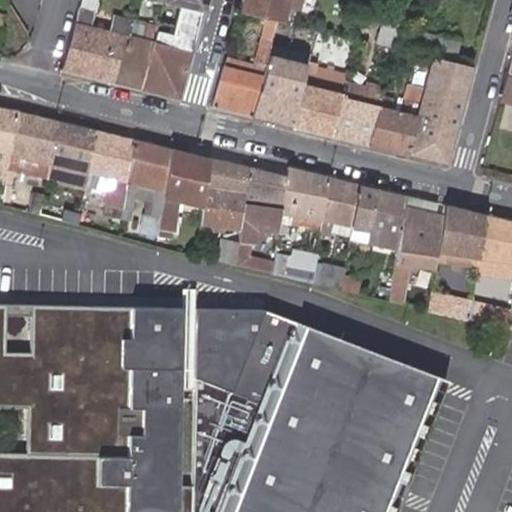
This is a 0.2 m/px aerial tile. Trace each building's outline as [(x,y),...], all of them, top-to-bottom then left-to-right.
[(80,0),(60,70),(87,77),(101,28),(104,16),(94,13),(97,0),(80,0)] [(202,14),(205,0),(165,0),(173,2),(172,6),(202,14)] [(242,0),(239,12),(268,19),(274,20),(282,22),(288,0),(242,0)] [(104,16),(101,28),(116,33),(120,19),(104,16)] [(353,38),(384,45),(389,23),(359,16),(353,38)] [(418,21),(403,18),(397,42),(456,56),(459,41),(415,31),(418,21)] [(87,77),(113,83),(129,21),(120,19),(116,33),(101,28),(87,77)] [(227,57),(213,108),(250,117),(268,42),(272,29),(274,20),(268,19),(256,64),(227,57)] [(282,22),(274,20),(272,29),(282,32),(284,23),(282,22)] [(113,83),(138,89),(154,29),(155,27),(129,21),(113,83)] [(178,98),(195,39),(154,29),(138,89),(178,98)] [(303,77),(309,52),(268,42),(250,117),(291,127),(301,86),(303,77)] [(445,165),(471,66),(430,56),(420,104),(417,115),(376,106),(367,146),(445,165)] [(342,85),(303,77),(301,86),(339,95),(342,85)] [(511,104),(511,78),(506,77),(499,101),(511,104)] [(330,136),(367,146),(376,106),(379,95),(381,86),(362,82),(360,89),(342,85),(339,95),(330,136)] [(339,95),(301,86),(291,127),(330,136),(339,95)] [(420,104),(379,95),(376,106),(417,115),(420,104)] [(0,107),(0,156),(8,158),(15,111),(0,107)] [(15,111),(8,158),(48,163),(55,121),(15,110),(15,111)] [(48,163),(46,178),(55,179),(57,165),(72,168),(80,169),(78,184),(85,185),(94,130),(55,121),(48,163)] [(94,130),(85,185),(116,190),(114,204),(123,205),(132,140),(94,130)] [(132,140),(123,205),(131,206),(133,192),(135,178),(154,181),(152,195),(146,194),(141,228),(159,231),(162,212),(166,183),(171,150),(132,140)] [(171,150),(166,183),(182,185),(206,189),(210,159),(171,150)] [(8,158),(6,171),(46,178),(48,163),(8,158)] [(206,189),(201,224),(240,230),(248,168),(210,159),(206,189)] [(70,182),(72,168),(57,165),(55,179),(70,182)] [(327,175),(287,167),(286,177),(280,224),(278,233),(291,235),(293,226),(310,229),(312,215),(322,217),(323,208),(327,175)] [(248,168),(240,230),(252,232),(257,204),(268,206),(267,222),(280,224),(286,177),(248,168)] [(323,208),(352,213),(357,181),(327,175),(323,208)] [(133,192),(146,194),(152,195),(154,181),(135,178),(133,192)] [(352,213),(351,222),(371,225),(377,188),(357,181),(352,213)] [(166,183),(162,212),(177,214),(182,185),(166,183)] [(407,196),(377,188),(371,225),(402,230),(405,206),(407,196)] [(27,207),(41,211),(43,195),(29,193),(27,207)] [(445,206),(407,196),(405,206),(443,214),(445,206)] [(64,216),(80,220),(83,203),(67,200),(64,216)] [(395,274),(392,289),(430,297),(434,273),(406,268),(408,255),(409,246),(437,251),(443,214),(405,206),(402,230),(400,243),(395,274)] [(484,215),(445,206),(443,214),(437,251),(437,252),(477,259),(484,215)] [(338,220),(351,222),(352,213),(323,208),(322,217),(338,220)] [(162,212),(159,231),(174,234),(177,214),(162,212)] [(511,221),(484,215),(477,259),(494,262),(492,277),(511,280),(511,221)] [(338,220),(322,217),(320,231),(336,233),(338,220)] [(130,222),(122,221),(121,228),(129,229),(130,222)] [(371,225),(369,238),(400,243),(402,230),(371,225)] [(239,237),(237,253),(250,256),(252,239),(239,237)] [(277,244),(275,262),(314,270),(317,251),(277,244)] [(408,255),(436,260),(437,252),(437,251),(409,246),(408,255)] [(437,252),(436,260),(476,266),(477,259),(437,252)] [(476,266),(475,274),(492,277),(494,262),(477,259),(476,266)] [(322,272),(343,276),(344,267),(334,265),(323,263),(322,272)] [(382,287),(392,289),(395,274),(384,272),(382,287)] [(434,273),(430,297),(462,304),(464,295),(448,292),(450,277),(434,273)] [(483,302),(474,301),(473,313),(482,315),(483,302)] [(409,464),(444,372),(405,357),(408,349),(350,327),(347,335),(271,306),(202,305),(200,483),(187,483),(188,305),(0,304),(0,511),(391,511),(405,511),(422,469),(409,464)]
